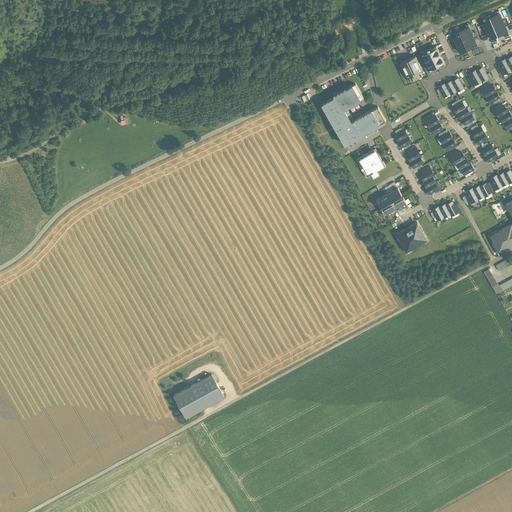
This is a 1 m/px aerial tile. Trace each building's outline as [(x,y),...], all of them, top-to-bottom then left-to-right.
[(498,11),(494,12),(495,13),(490,15),(489,14),(485,16),(487,19),(499,13),(498,11)] [(499,13),(487,19),(488,22),(484,24),(490,38),(497,35),(496,34),(500,33),(500,34),(507,31),(504,23),(503,23),(502,21),(503,21),(499,13)] [(468,24),(464,26),(464,27),(459,29),(459,28),(455,30),(456,32),(469,27),(468,24)] [(469,27),(456,32),(457,36),(453,38),(459,52),(466,49),(466,48),(469,46),(470,47),(477,45),(473,37),(472,37),(471,35),(472,34),(469,27)] [(439,53),(436,46),(423,52),(424,54),(421,55),(429,69),(431,68),(432,70),(445,64),(441,56),(441,57),(439,53)] [(415,56),(408,59),(409,60),(407,61),(407,60),(400,63),(407,78),(409,77),(412,75),(414,79),(419,76),(417,72),(420,71),(422,70),(415,56)] [(511,70),(505,60),(506,60),(505,59),(498,63),(500,65),(505,73),(511,70)] [(486,74),(482,67),(476,71),(481,81),(484,79),(488,77),(486,74)] [(481,81),(476,71),(476,70),(469,74),(471,76),(475,84),(481,81)] [(420,71),(417,72),(419,76),(414,79),(412,75),(409,77),(411,81),(422,75),(420,71)] [(458,78),(456,79),(455,80),(452,82),(451,82),(456,90),(457,91),(463,88),(461,84),(458,79),(458,78)] [(445,84),(450,93),(450,94),(456,90),(451,82),(452,82),(451,81),(445,84)] [(363,97),(359,89),(355,83),(352,85),(360,99),(363,97)] [(445,83),(438,87),(439,89),(442,94),(444,97),(450,93),(445,84),(445,83)] [(345,143),(379,124),(371,110),(354,120),(351,121),(344,109),(346,107),(360,99),(352,85),(349,85),(348,87),(346,88),(343,88),(343,90),(340,90),(340,92),(336,92),(336,94),(333,94),(333,97),(322,103),(345,143)] [(490,86),(482,90),(486,96),(496,91),(492,85),(490,86)] [(496,91),(486,96),(490,103),(492,101),(498,98),(499,97),(496,91)] [(453,106),(452,106),(456,113),(457,112),(456,112),(465,107),(462,101),(461,101),(453,106)] [(502,106),(494,110),(498,117),(499,116),(507,111),(504,105),(502,106)] [(378,106),(371,110),(379,124),(386,120),(378,106)] [(354,120),(346,107),(344,109),(351,121),(354,120)] [(465,107),(456,112),(457,112),(460,119),(461,118),(470,113),(469,113),(466,107),(465,107)] [(507,111),(499,116),(502,122),(503,122),(511,117),(511,116),(508,110),(507,111)] [(470,113),(461,118),(464,124),(474,119),(470,112),(469,113),(470,113)] [(433,116),(426,121),(429,127),(439,121),(435,115),(433,116)] [(511,117),(503,122),(507,128),(509,126),(511,124),(511,116),(511,117)] [(439,121),(429,127),(433,133),(442,128),(439,121)] [(472,130),(471,131),(474,137),(484,132),(480,125),(478,127),(472,130)] [(396,133),(394,134),(398,140),(408,135),(404,129),(401,130),(396,133)] [(440,136),(439,137),(443,143),(452,137),(448,131),(448,132),(440,136)] [(484,132),(474,137),(478,143),(488,138),(484,132)] [(408,135),(398,140),(402,147),(403,146),(409,143),(411,141),(408,135)] [(452,137),(443,143),(446,149),(456,144),(452,137)] [(494,149),(491,143),(483,148),(481,149),(485,155),(494,149)] [(371,174),(373,177),(378,174),(376,171),(385,166),(375,148),(356,158),(366,176),(371,174)] [(409,153),(406,154),(410,161),(419,155),(421,155),(417,148),(409,153)] [(494,149),(485,155),(488,161),(498,156),(494,149)] [(456,154),(450,157),(454,164),(456,162),(465,157),(461,151),(459,152),(456,154)] [(419,155),(410,161),(413,167),(415,166),(420,163),(423,161),(419,155)] [(465,157),(456,162),(457,164),(460,169),(460,168),(469,163),(465,157)] [(469,163),(460,168),(464,174),(474,169),(470,162),(469,163)] [(434,174),(430,168),(428,169),(420,174),(423,180),(429,177),(432,175),(434,174)] [(497,175),(502,185),(508,182),(504,173),(503,172),(497,175)] [(502,185),(497,175),(496,174),(490,178),(491,181),(496,189),(502,185)] [(432,175),(429,177),(423,180),(422,180),(426,186),(426,187),(429,185),(435,182),(436,181),(432,175)] [(392,189),(376,198),(380,206),(383,205),(384,207),(381,208),(386,215),(396,209),(395,208),(398,206),(399,208),(402,206),(405,211),(410,208),(403,196),(400,197),(399,195),(401,193),(394,181),(389,184),(392,189)] [(435,182),(429,185),(426,187),(426,186),(425,187),(429,193),(438,188),(435,182)] [(480,186),(479,186),(484,195),(484,196),(491,192),(490,192),(486,184),(486,183),(480,186)] [(479,185),(473,189),(478,198),(484,195),(479,186),(480,186),(479,185)] [(472,202),(478,198),(473,189),(472,188),(466,191),(467,194),(472,202)] [(446,204),(445,204),(450,213),(451,215),(454,213),(458,212),(453,204),(452,201),(446,204)] [(439,207),(444,216),(450,213),(445,204),(446,204),(445,203),(439,207)] [(438,206),(432,209),(433,211),(436,216),(437,219),(444,216),(439,207),(438,206)] [(417,221),(396,233),(399,237),(400,237),(402,240),(401,240),(406,249),(409,248),(410,249),(424,241),(423,240),(426,238),(421,229),(420,229),(418,226),(419,226),(417,221)] [(511,242),(511,226),(511,224),(495,233),(495,234),(491,236),(499,250),(511,242)] [(511,258),(511,257),(496,265),(499,270),(511,262),(511,258)] [(511,285),(511,278),(499,285),(498,284),(489,269),(484,272),(496,294),(511,285)] [(212,374),(174,395),(186,417),(224,397),(212,374)]
